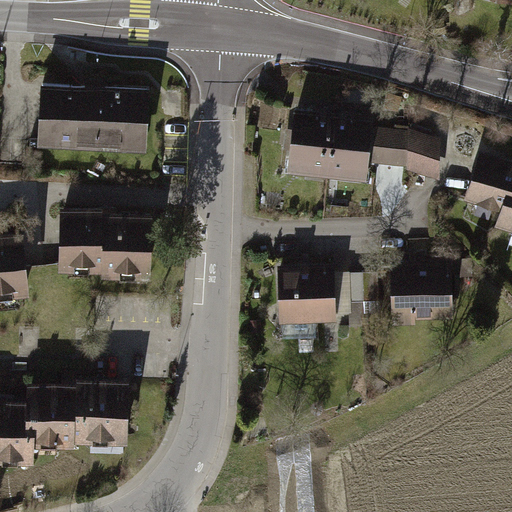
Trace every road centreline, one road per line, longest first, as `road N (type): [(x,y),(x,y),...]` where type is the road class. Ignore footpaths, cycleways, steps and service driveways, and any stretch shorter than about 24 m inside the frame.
road 1 (residential): [(162,497),(195,459),(210,405),(221,210),(219,29)]
road 2 (secondary): [(219,29),(375,54),(511,96)]
road 3 (secondary): [(0,15),(219,29)]
